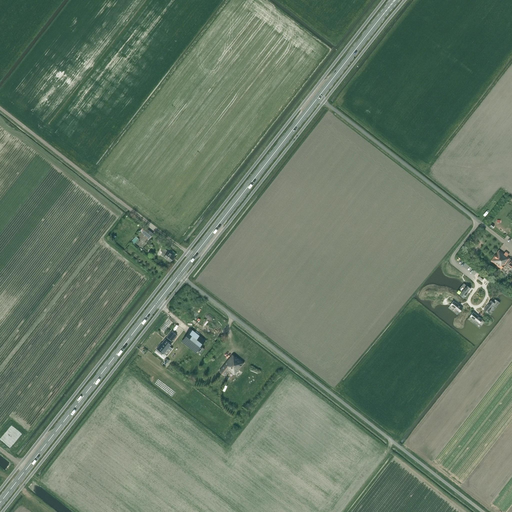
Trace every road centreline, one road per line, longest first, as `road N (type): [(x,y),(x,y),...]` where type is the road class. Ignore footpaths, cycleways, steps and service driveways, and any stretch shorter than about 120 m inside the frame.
road 1 (unclassified): [(480,511),(178,275)]
road 2 (secondary): [(178,275),(396,0)]
road 3 (secondary): [(0,503),(178,275)]
